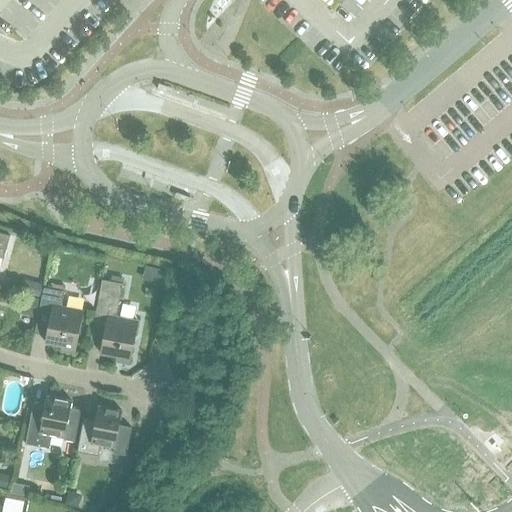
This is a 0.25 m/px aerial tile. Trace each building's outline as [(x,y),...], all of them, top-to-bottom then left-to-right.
[(0,257),(4,259),(10,235),(0,232),(0,257)] [(25,279),(22,292),(39,297),(43,284),(25,279)] [(122,362),(130,364),(138,321),(116,317),(123,284),(102,280),(93,323),(105,326),(100,353),(123,357),(122,362)] [(67,352),(75,353),(83,311),(61,307),(64,291),(43,287),(38,313),(50,315),(45,342),(68,347),(67,352)] [(71,305),(87,308),(90,295),(73,292),(71,305)] [(21,313),(35,316),(39,299),(25,296),(21,313)] [(30,416),(25,444),(49,448),(51,435),(65,438),(74,439),(80,409),(71,407),(72,401),(46,396),(42,419),(30,416)] [(131,427),(119,425),(122,411),(98,406),(95,420),(83,417),(77,452),(98,456),(100,445),(113,447),(112,452),(126,455),(131,427)]
